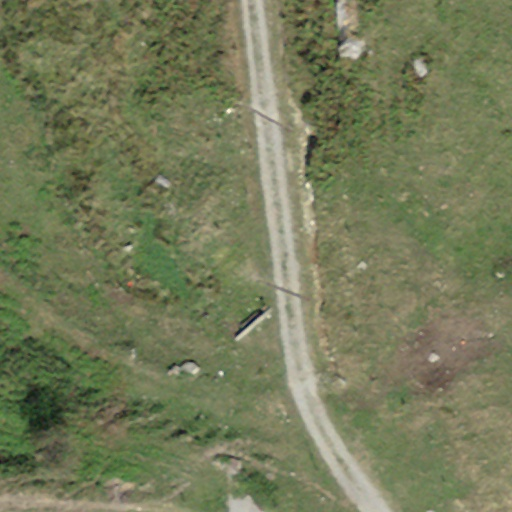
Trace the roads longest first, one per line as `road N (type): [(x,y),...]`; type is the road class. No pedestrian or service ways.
road 1 (track): [(228,0),(271,302),(327,442),(378,511)]
road 2 (track): [(327,442),(232,421),(94,363),(0,286)]
